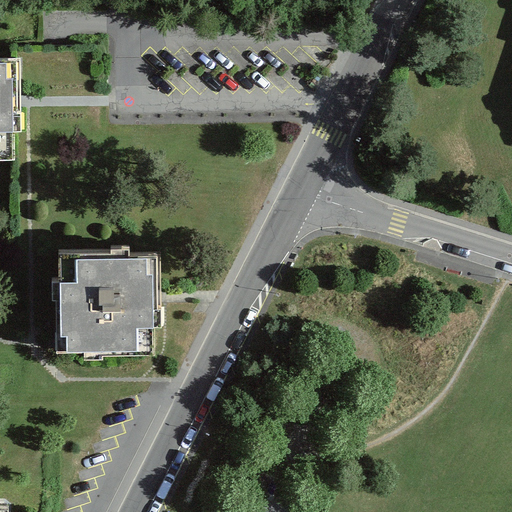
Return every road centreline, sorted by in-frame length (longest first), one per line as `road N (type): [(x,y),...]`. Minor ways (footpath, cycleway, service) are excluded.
road 1 (residential): [(298,189),(139,511)]
road 2 (unknown): [(118,99),(342,105)]
road 3 (residential): [(298,189),(511,258)]
road 4 (residential): [(386,27),(298,189)]
